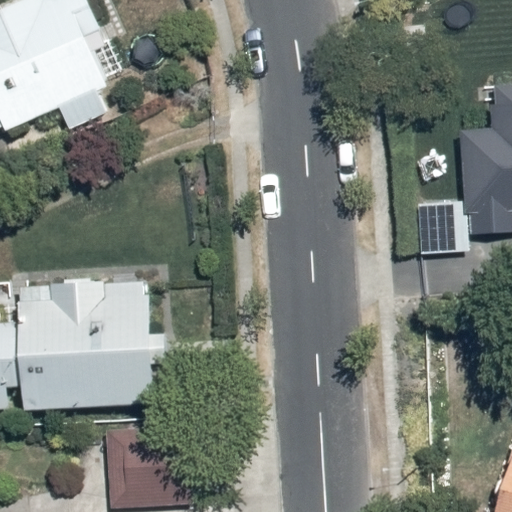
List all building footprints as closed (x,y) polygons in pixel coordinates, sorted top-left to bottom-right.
[(27,0),(0,12),(0,129),(6,127),(8,131),(62,107),(72,129),(109,113),(100,93),(112,87),(89,38),(105,31),(90,0),(27,0)] [(501,122),(467,124),(470,195),(422,197),(424,253),(476,251),(475,233),(511,231),(511,79),(499,80),(501,122)] [(23,326),(0,327),(0,413),(14,412),(13,390),(21,390),(23,414),(161,406),(153,281),(23,289),(24,305),(21,305),(23,326)] [(189,415),(113,422),(120,509),(196,503),(189,415)] [(511,511),(511,465),(500,511),(511,511)]
